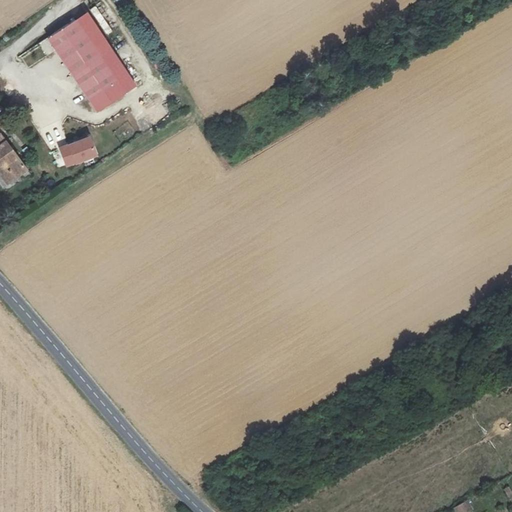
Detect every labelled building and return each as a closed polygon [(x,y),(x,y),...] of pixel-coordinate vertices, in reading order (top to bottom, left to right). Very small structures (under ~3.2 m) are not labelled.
[(87,10),(76,18),(125,89),(136,82),(87,10)] [(97,107),(125,89),(76,18),(50,36),(97,107)] [(0,131),(0,169),(7,179),(26,166),(0,131)] [(87,137),(57,149),(64,166),(94,154),(87,137)] [(465,511),(473,508),(468,499),(455,506),(458,511),(465,511)]
